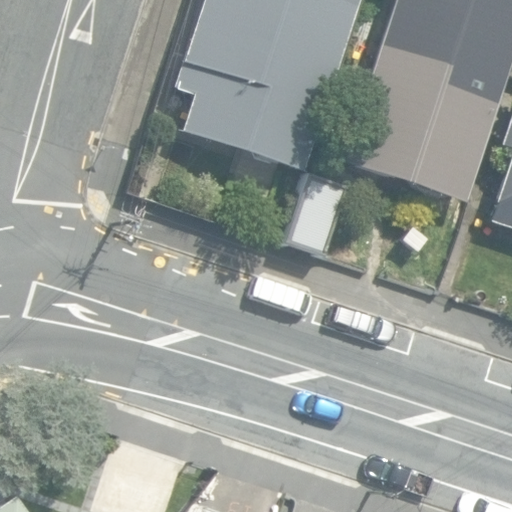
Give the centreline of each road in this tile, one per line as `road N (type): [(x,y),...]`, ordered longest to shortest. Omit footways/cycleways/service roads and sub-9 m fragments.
road 1 (tertiary): [(0,300),(63,304),(511,449)]
road 2 (residential): [(76,0),(0,250)]
